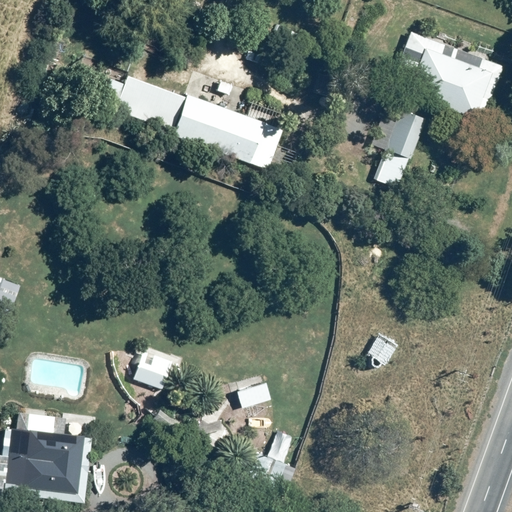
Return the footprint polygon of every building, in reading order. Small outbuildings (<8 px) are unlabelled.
[(481,120),(498,74),(471,64),(474,56),(451,48),(449,55),(439,51),(442,43),(411,32),(406,48),(420,53),(418,59),(402,53),(397,69),(411,74),(405,93),(481,120)] [(170,131),(169,134),(268,169),(283,126),(185,92),(184,94),(124,73),(121,82),(108,77),(98,105),(170,131)] [(404,106),(371,179),(396,189),(427,116),(404,106)] [(394,346),(375,335),(364,352),(383,364),(394,346)] [(174,359),(144,349),(138,368),(168,377),(174,359)] [(23,411),(22,429),(8,428),(7,453),(0,452),(0,488),(76,493),(79,433),(53,432),(54,413),(23,411)] [(245,447),(236,469),(289,491),(298,469),(245,447)]
